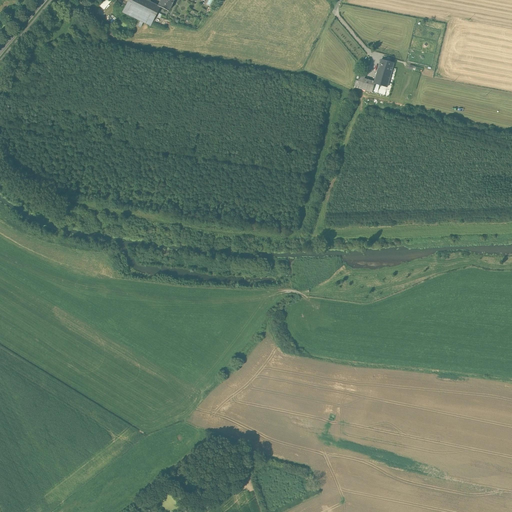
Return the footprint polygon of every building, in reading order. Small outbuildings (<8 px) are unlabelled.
[(110,0),(105,0),(100,6),(102,9),(111,1),(110,0)] [(157,5),(145,0),(128,0),(122,12),(150,26),(158,11),(160,8),(157,6),(157,5)] [(159,11),(161,8),(167,12),(173,0),(159,0),(157,5),(157,6),(160,8),(158,11),(159,11)] [(129,30),(130,28),(129,25),(127,22),(125,21),(122,20),(119,21),(117,22),(115,25),(115,28),(115,31),(117,33),(119,35),(122,35),(125,35),(128,33),(129,30)] [(394,63),(381,59),(379,68),(391,72),(394,63)] [(391,72),(379,68),(375,84),(387,87),(388,82),(391,72)] [(397,74),(391,72),(388,82),(394,84),(397,74)] [(363,80),(357,78),(354,87),(372,92),(375,84),(363,80)]
